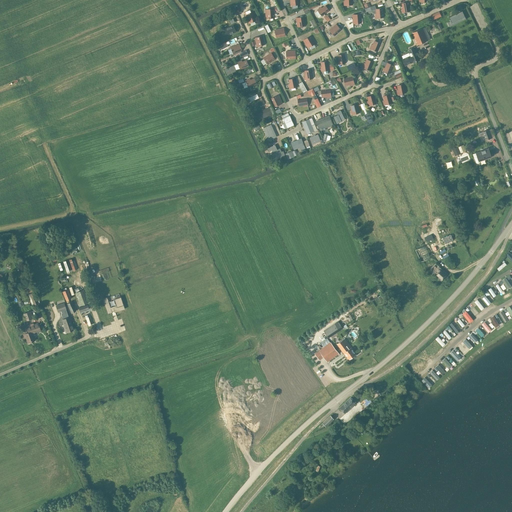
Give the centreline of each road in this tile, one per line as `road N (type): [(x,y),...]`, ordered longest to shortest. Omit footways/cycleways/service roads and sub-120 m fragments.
road 1 (tertiary): [(225,511),(293,435),(451,297),(500,236)]
road 2 (residential): [(511,168),(476,78),(497,48),(472,0)]
road 3 (residential): [(297,117),(366,87),(391,28)]
road 4 (unclassified): [(0,374),(117,324)]
